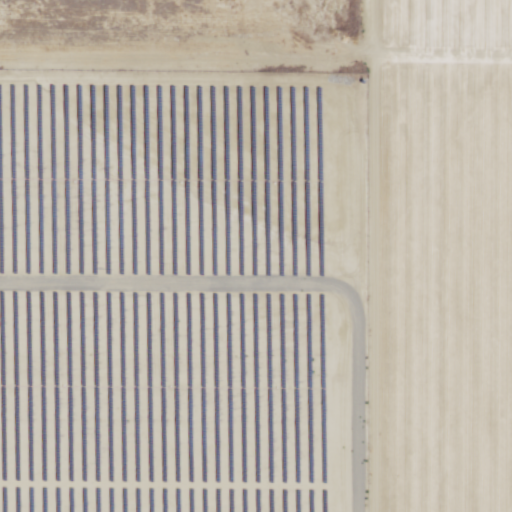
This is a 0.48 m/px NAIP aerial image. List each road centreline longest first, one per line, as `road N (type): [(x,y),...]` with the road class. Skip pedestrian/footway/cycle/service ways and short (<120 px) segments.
road 1 (residential): [(370,511),(367,0)]
road 2 (residential): [(511,57),(368,57)]
